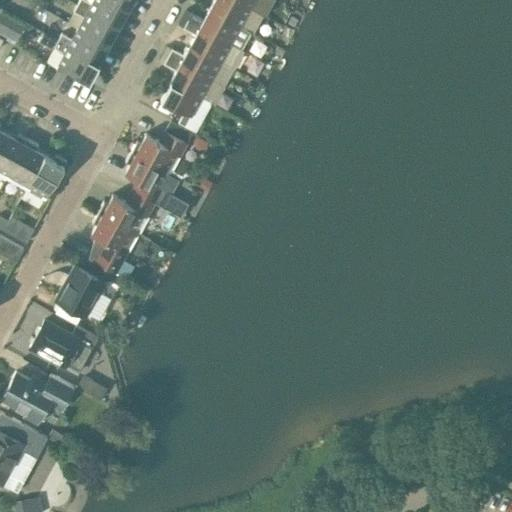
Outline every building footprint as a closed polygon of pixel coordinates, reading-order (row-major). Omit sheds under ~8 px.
[(118,26),(128,7),(114,0),(92,0),(91,2),(88,0),(78,0),(77,3),(118,26)] [(213,0),(209,7),(240,24),(249,6),(238,0),(213,0)] [(108,43),(118,26),(77,3),(73,10),(84,16),(78,26),(108,43)] [(250,30),(240,24),(209,7),(203,18),(186,8),(182,16),(240,48),(250,30)] [(0,31),(4,33),(13,16),(1,10),(0,11),(0,31)] [(195,33),(189,43),(220,60),(233,67),(243,49),(240,48),(182,16),(178,22),(183,25),(183,26),(195,33)] [(98,61),(108,43),(78,26),(72,37),(61,32),(57,39),(98,61)] [(88,80),(98,61),(57,39),(42,31),(38,39),(52,48),(53,46),(64,51),(58,63),(88,80)] [(210,78),(220,60),(189,43),(184,53),(172,47),(167,54),(210,78)] [(175,69),(170,79),(201,96),(210,78),(167,54),(163,62),(175,69)] [(185,125),(201,96),(170,79),(160,97),(183,110),(178,121),(185,125)] [(136,139),(131,149),(170,171),(192,131),(170,119),(159,139),(146,132),(141,141),(136,139)] [(0,144),(0,173),(6,177),(28,138),(17,132),(15,136),(7,132),(0,144)] [(38,143),(28,138),(6,177),(25,187),(44,152),(36,147),(38,143)] [(154,201),(170,171),(131,149),(125,160),(129,162),(124,171),(135,177),(129,188),(154,201)] [(53,157),(44,152),(25,187),(45,198),(66,159),(55,153),(53,157)] [(204,177),(199,185),(207,190),(212,181),(204,177)] [(103,200),(97,210),(137,231),(154,201),(129,188),(123,199),(112,193),(107,202),(103,200)] [(96,223),(91,232),(104,239),(99,249),(93,259),(99,262),(110,268),(116,271),(121,262),(126,251),(137,231),(97,210),(92,220),(96,223)] [(26,241),(34,227),(10,214),(8,219),(3,228),(26,241)] [(0,251),(16,260),(24,247),(0,233),(0,251)] [(99,262),(93,273),(74,263),(67,275),(71,277),(59,300),(85,313),(110,268),(99,262)] [(76,323),(70,333),(43,319),(29,345),(77,371),(97,334),(76,323)] [(24,414),(36,421),(47,400),(60,407),(73,385),(51,372),(44,385),(16,370),(1,396),(26,410),(24,414)] [(79,382),(92,390),(98,381),(85,373),(79,382)] [(0,486),(2,482),(17,490),(36,456),(47,435),(12,416),(4,430),(0,427),(0,486)] [(14,499),(17,511),(38,511),(43,511),(40,493),(14,499)]
